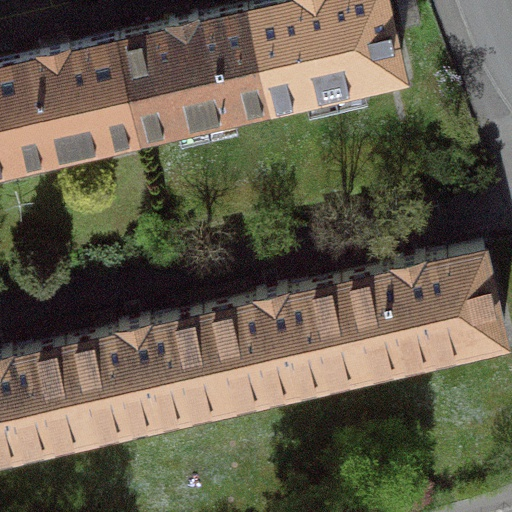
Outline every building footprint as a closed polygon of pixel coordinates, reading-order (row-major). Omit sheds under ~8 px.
[(170,17),(120,28),(141,121),(270,92),(249,0),(244,0),(199,10),(199,7),(184,11),(169,14),(170,17)] [(249,0),(270,92),(401,62),(387,0),(249,0)] [(41,46),(0,55),(0,95),(12,151),(141,121),(120,28),(70,40),(70,37),(55,40),(40,43),(41,46)] [(0,153),(12,151),(0,95),(0,153)] [(395,258),(342,271),(362,358),(502,326),(482,239),(425,252),(424,249),(410,252),(395,255),(395,258)] [(258,290),(204,302),(224,390),(362,358),(342,271),(287,283),(287,280),(272,284),(257,287),(258,290)] [(121,321),(66,334),(86,421),(224,390),(204,302),(150,314),(149,312),(134,315),(120,318),(121,321)] [(0,440),(86,421),(66,334),(12,346),(12,343),(0,345),(0,440)]
